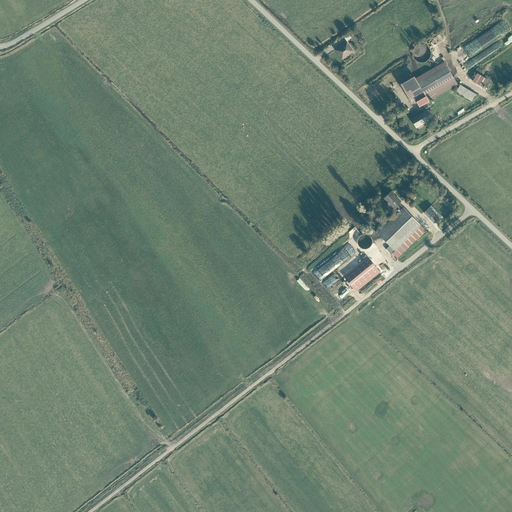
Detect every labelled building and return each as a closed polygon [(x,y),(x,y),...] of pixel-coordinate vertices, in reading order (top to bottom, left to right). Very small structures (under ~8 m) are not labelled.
[(471,65),(510,42),(506,35),(467,59),(471,65)] [(348,42),(336,49),(342,59),(354,52),(348,42)] [(429,56),(430,54),(430,51),(429,48),(427,46),(424,44),(422,44),(419,44),(416,45),(414,47),(412,49),(412,52),(412,55),(413,58),(415,60),(417,61),(420,62),(423,62),(426,61),(428,59),(429,56)] [(443,59),(401,83),(412,104),(417,101),(420,105),(457,84),(443,59)] [(487,78),(478,72),(473,81),(482,87),(487,78)] [(493,91),(498,84),(494,81),(489,88),(493,91)] [(475,92),(461,84),(457,90),(472,99),(475,92)] [(428,109),(412,118),(416,127),(433,117),(428,109)] [(392,191),(385,197),(394,207),(401,201),(392,191)] [(432,205),(425,212),(434,221),(441,214),(432,205)] [(404,208),(379,232),(396,250),(421,225),(404,208)] [(372,245),(373,242),(373,240),(372,237),(370,235),(368,234),(365,234),(363,234),(361,235),(359,237),(358,240),(358,242),(359,245),(361,247),(363,248),(365,248),(368,248),(370,247),(372,245)] [(310,268),(314,272),(324,262),(320,258),(310,268)] [(331,290),(334,288),(332,284),(332,283),(327,275),(323,278),(331,290)]
